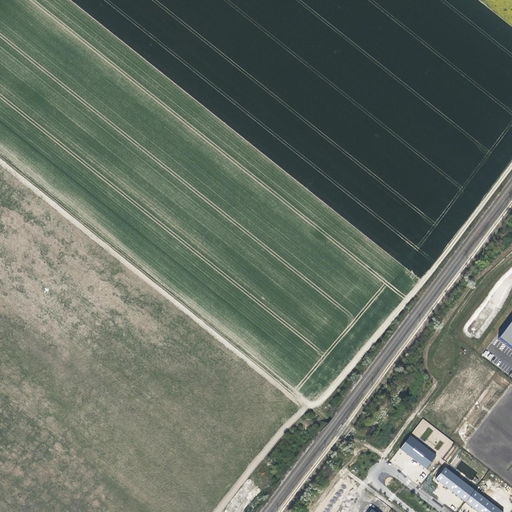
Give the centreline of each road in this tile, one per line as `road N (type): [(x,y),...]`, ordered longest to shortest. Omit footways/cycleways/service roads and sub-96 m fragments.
road 1 (track): [(216,511),(297,413),(319,402),(353,364),(511,164)]
road 2 (track): [(0,155),(286,386),(300,401),(297,413)]
road 3 (track): [(511,203),(340,431)]
road 4 (unclassified): [(443,511),(382,468),(374,481),(412,511)]
